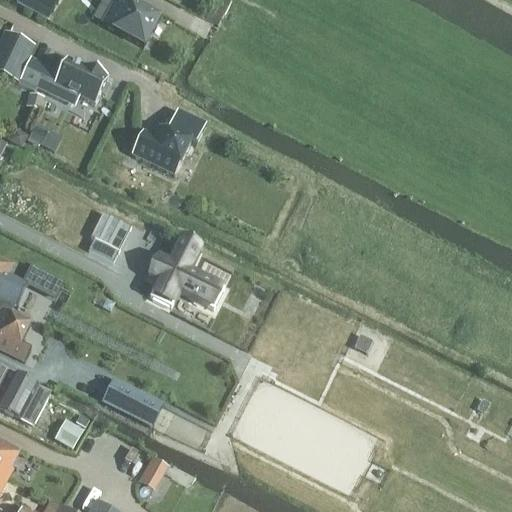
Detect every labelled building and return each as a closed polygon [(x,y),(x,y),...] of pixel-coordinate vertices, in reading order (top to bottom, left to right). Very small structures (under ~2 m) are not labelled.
[(24,0),(51,14),(58,0),(24,0)] [(159,21),(122,0),(115,0),(101,27),(142,50),(159,21)] [(3,35),(0,41),(0,77),(15,84),(32,49),(3,35)] [(30,61),(17,87),(34,95),(36,90),(63,104),(68,95),(78,100),(94,108),(107,81),(105,80),(105,78),(84,68),(83,69),(66,61),(59,75),(45,68),(30,61)] [(44,101),(29,98),(27,111),(41,114),(44,101)] [(142,134),(130,157),(174,178),(189,146),(195,149),(205,128),(176,114),(166,134),(157,129),(152,140),(142,134)] [(27,143),(37,148),(45,134),(35,128),(27,143)] [(21,149),(25,142),(28,137),(19,132),(14,134),(9,142),(21,149)] [(22,159),(15,155),(9,165),(16,169),(22,159)] [(130,230),(102,216),(89,241),(93,243),(88,253),(112,266),(130,230)] [(199,253),(178,242),(167,263),(160,259),(150,281),(157,284),(149,299),(170,310),(178,295),(213,313),(223,291),(189,274),(199,253)] [(12,307),(23,284),(7,276),(11,267),(0,261),(0,352),(24,365),(30,353),(19,347),(30,326),(6,315),(10,306),(12,307)] [(47,274),(39,292),(55,300),(64,283),(47,274)] [(0,388),(7,392),(0,404),(0,410),(20,422),(31,428),(49,395),(38,389),(0,368),(0,388)] [(100,405),(148,429),(159,406),(112,382),(100,405)] [(79,419),(74,426),(83,432),(87,424),(79,419)] [(65,426),(54,443),(71,454),(82,437),(65,426)] [(0,480),(5,483),(12,472),(9,470),(19,453),(0,442),(0,480)] [(152,459),(139,483),(156,493),(169,468),(152,459)]
